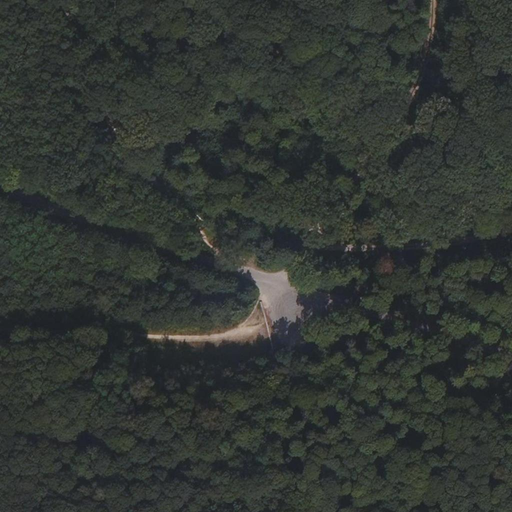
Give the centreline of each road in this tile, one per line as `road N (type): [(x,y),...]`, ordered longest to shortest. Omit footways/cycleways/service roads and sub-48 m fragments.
road 1 (unclassified): [(261,261),(291,252),(404,105),(428,54),(431,0)]
road 2 (track): [(203,262),(130,180),(77,63),(61,0)]
road 3 (unclassified): [(261,261),(460,250),(511,225)]
road 4 (unclassified): [(0,179),(213,266)]
